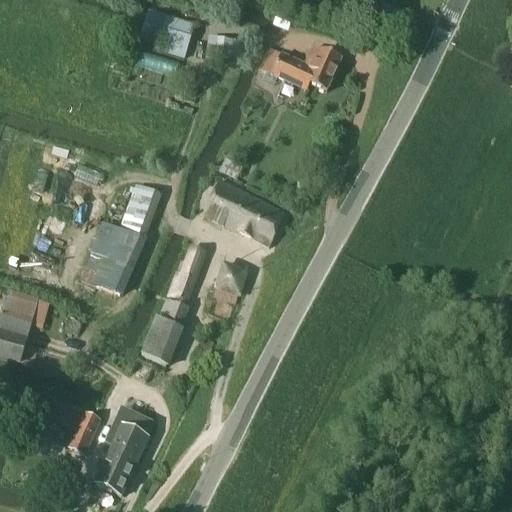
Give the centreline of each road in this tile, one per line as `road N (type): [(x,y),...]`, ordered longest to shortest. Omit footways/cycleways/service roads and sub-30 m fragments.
road 1 (unclassified): [(196,511),(460,0)]
road 2 (track): [(148,511),(211,434),(256,258),(171,225)]
road 3 (track): [(125,385),(90,468),(0,431)]
road 4 (track): [(124,511),(161,417),(125,385)]
